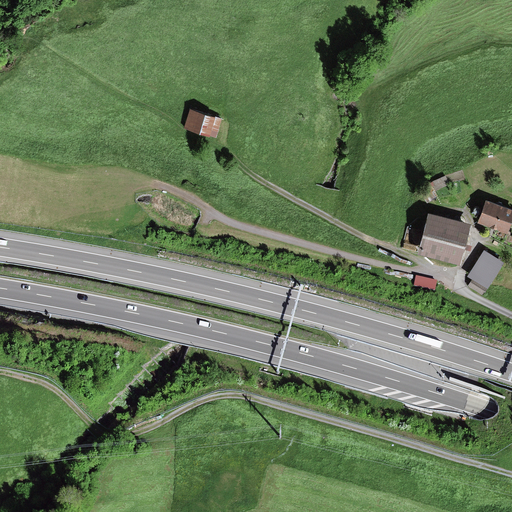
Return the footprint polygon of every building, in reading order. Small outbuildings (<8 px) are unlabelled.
[(222,119),(190,109),(184,127),(216,137),(222,119)] [(511,211),(511,209),(480,199),(473,222),(506,232),(511,211)] [(468,222),(426,211),(415,251),(458,262),(468,222)] [(504,262),(484,250),(467,277),(487,289),(504,262)] [(434,280),(418,276),(416,283),(433,287),(434,280)]
